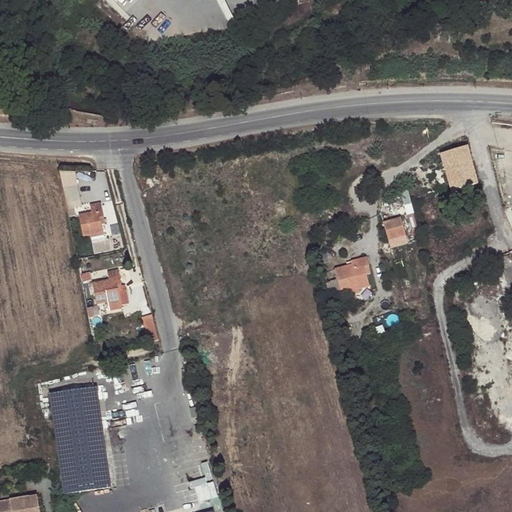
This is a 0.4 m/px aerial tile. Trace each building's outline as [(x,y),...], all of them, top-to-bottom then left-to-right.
[(478,184),(464,137),(449,141),(450,144),(441,147),(443,153),(439,154),(440,156),(423,162),(416,168),(422,177),(436,168),(443,166),(451,191),(478,184)] [(78,197),(64,199),(68,217),(75,216),(73,208),(79,207),(78,197)] [(100,219),(104,219),(100,203),(89,205),(91,213),(78,215),(82,237),(89,236),(91,242),(104,239),(101,224),(100,219)] [(405,235),(400,218),(382,222),(387,241),(405,235)] [(358,268),(364,267),(368,266),(366,258),(350,261),(351,266),(334,269),(334,270),(340,290),(346,289),(356,286),(357,290),(369,287),(366,272),(360,273),(358,268)] [(122,292),(118,270),(106,273),(108,280),(92,284),(96,306),(107,303),(109,311),(121,309),(118,293),(122,292)] [(340,290),(334,270),(323,273),(328,294),(340,290)] [(91,281),(90,272),(81,274),(83,282),(91,281)] [(370,290),(369,287),(357,290),(356,286),(346,289),(348,295),(370,290)] [(158,341),(152,318),(142,320),(149,343),(158,341)] [(110,488),(95,388),(50,394),(64,494),(110,488)] [(38,511),(36,499),(0,505),(0,511),(38,511)]
